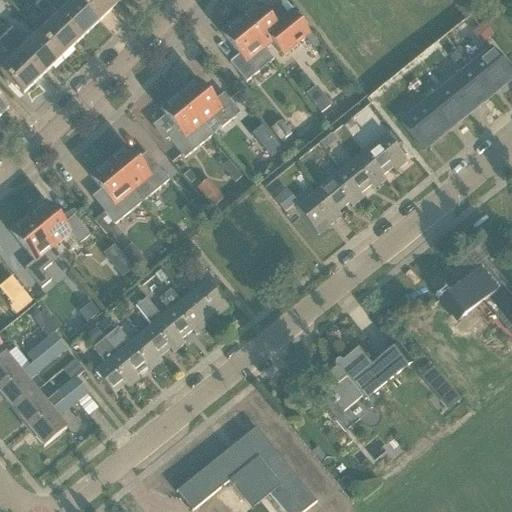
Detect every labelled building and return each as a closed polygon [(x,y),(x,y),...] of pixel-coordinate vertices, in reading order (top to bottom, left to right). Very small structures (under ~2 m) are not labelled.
[(59,4),(55,0),(42,0),(42,1),(80,41),(99,23),(77,0),(73,0),(62,11),(58,6),(59,4)] [(77,0),(99,23),(118,5),(113,0),(77,0)] [(311,0),(313,2),(304,9),(316,24),(325,17),(320,10),(332,0),(311,0)] [(457,0),(439,0),(427,10),(447,35),(470,16),(457,0)] [(80,41),(42,1),(35,8),(45,18),(46,17),(51,22),(38,35),(61,59),(80,41)] [(263,50),(272,43),(283,57),(309,35),(291,13),(274,27),(256,5),(238,20),(263,50)] [(245,84),(273,62),(263,50),(238,20),(220,34),(238,56),(229,64),(245,84)] [(471,34),(481,46),(493,36),(483,24),(471,34)] [(11,30),(4,37),(42,77),(61,59),(38,35),(24,47),(20,42),(21,41),(11,30)] [(4,37),(0,40),(0,47),(6,55),(8,53),(13,58),(0,70),(0,72),(22,96),(42,77),(4,37)] [(490,97),(511,79),(511,78),(511,77),(491,51),(468,69),(490,97)] [(468,115),(490,97),(468,69),(446,87),(468,115)] [(195,81),(177,95),(202,126),(203,126),(211,119),(221,130),(239,115),(223,95),(213,102),(195,81)] [(446,133),(468,115),(446,87),(423,105),(446,133)] [(203,126),(202,126),(177,95),(159,110),(177,132),(167,140),(184,160),(212,137),(203,126)] [(423,151),(446,133),(423,105),(401,124),(423,151)] [(270,130),(281,143),(291,134),(281,122),(270,130)] [(350,123),(343,128),(352,138),(359,133),(350,123)] [(261,143),(269,153),(279,146),(270,135),(261,143)] [(382,178),(392,169),(396,173),(407,163),(385,136),(362,155),(381,178),(382,178)] [(141,204),(168,182),(158,170),(149,177),(125,148),(107,163),(141,204)] [(359,196),(370,187),(373,191),(385,182),(382,178),(381,178),(362,155),(340,173),(359,196)] [(114,227),(141,204),(107,163),(89,177),(113,206),(104,214),(114,227)] [(359,196),(340,173),(337,175),(331,167),(323,174),(329,182),(318,191),(337,214),(348,205),(351,209),(363,200),(359,196)] [(232,168),(222,176),(235,193),(245,185),(232,168)] [(196,190),(212,209),(224,199),(208,180),(196,190)] [(337,214),(318,191),(295,209),(317,236),(318,236),(315,232),(326,223),(329,227),(340,218),(337,214)] [(273,200),(284,213),(294,204),(283,192),(273,200)] [(181,211),(193,226),(210,212),(198,197),(181,211)] [(27,218),(52,249),(70,234),(79,246),(88,238),(72,218),(63,225),(45,204),(27,218)] [(51,265),(43,256),(52,249),(27,218),(9,233),(33,263),(24,270),(40,290),(50,282),(42,273),(51,265)] [(179,244),(191,234),(184,225),(172,235),(179,244)] [(511,292),(488,263),(497,256),(485,241),(452,268),(452,269),(453,268),(464,282),(440,302),(451,316),(454,313),(459,319),(484,298),(511,332),(511,292)] [(121,262),(139,278),(148,267),(131,251),(121,262)] [(192,265),(201,275),(209,268),(200,258),(192,265)] [(206,282),(183,300),(202,323),(213,314),(216,318),(228,309),(206,282)] [(183,300),(180,303),(170,291),(158,301),(168,313),(161,318),(180,341),(191,332),(194,336),(206,327),(202,323),(183,300)] [(412,296),(393,316),(411,333),(430,312),(412,296)] [(139,336),(157,360),(158,359),(169,350),(172,355),(183,345),(180,341),(161,318),(146,300),(135,308),(150,327),(139,336)] [(87,322),(97,314),(91,306),(81,314),(87,322)] [(103,339),(95,329),(88,335),(96,345),(103,339)] [(135,378),(136,377),(146,369),(150,373),(161,363),(158,359),(157,360),(139,336),(129,344),(117,329),(105,340),(135,378)] [(44,342),(26,357),(32,365),(59,342),(53,335),(45,342),(44,342)] [(139,381),(136,377),(135,378),(105,340),(92,350),(104,364),(94,373),(116,400),(117,400),(113,395),(124,387),(127,391),(139,381)] [(20,375),(0,391),(0,397),(12,412),(35,394),(26,383),(57,357),(66,350),(59,342),(32,365),(29,368),(20,375)] [(364,402),(411,363),(398,347),(375,364),(361,348),(342,363),(341,362),(339,361),(338,361),(337,361),(335,362),(334,364),(334,366),(334,368),(335,369),(313,387),(323,398),(327,395),(332,402),(335,405),(342,413),(361,398),(364,402)] [(5,357),(4,356),(0,360),(0,391),(20,375),(29,368),(14,349),(5,357)] [(431,386),(443,381),(438,369),(426,374),(431,386)] [(75,379),(56,394),(62,402),(81,386),(75,379)] [(81,386),(62,402),(50,412),(27,431),(43,449),(66,430),(57,419),(88,394),(81,386)] [(12,412),(27,431),(50,412),(62,402),(56,394),(44,404),(35,394),(12,412)] [(193,511),(228,483),(244,502),(251,511),(269,497),(281,511),(287,511),(295,506),(299,511),(305,511),(316,504),(316,503),(315,503),(259,433),(231,456),(228,451),(176,493),(190,511),(193,511)]
